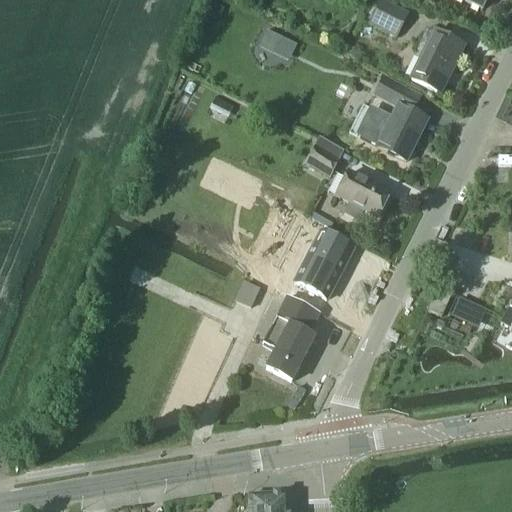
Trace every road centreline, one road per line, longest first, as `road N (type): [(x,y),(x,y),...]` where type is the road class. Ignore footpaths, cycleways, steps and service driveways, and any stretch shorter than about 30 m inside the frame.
road 1 (track): [(0,430),(110,128),(166,0)]
road 2 (residential): [(326,449),(349,384),(511,51)]
road 3 (tertiary): [(0,503),(326,449)]
road 4 (tertiary): [(326,449),(511,422)]
